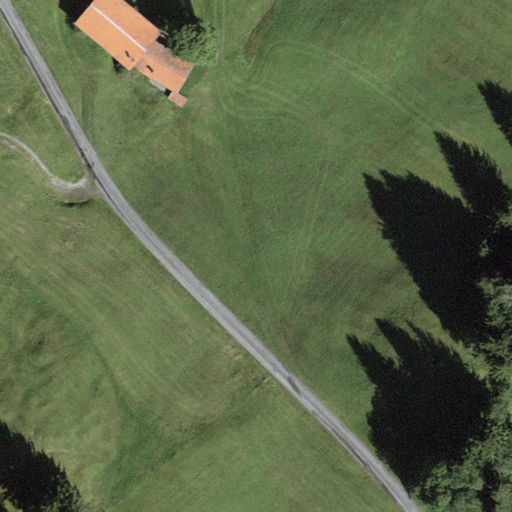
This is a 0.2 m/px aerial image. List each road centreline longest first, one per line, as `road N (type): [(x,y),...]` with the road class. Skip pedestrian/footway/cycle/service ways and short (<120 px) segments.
road 1 (unclassified): [(416,511),(124,213),(0,1)]
road 2 (track): [(102,177),(73,189),(56,183),(0,137)]
